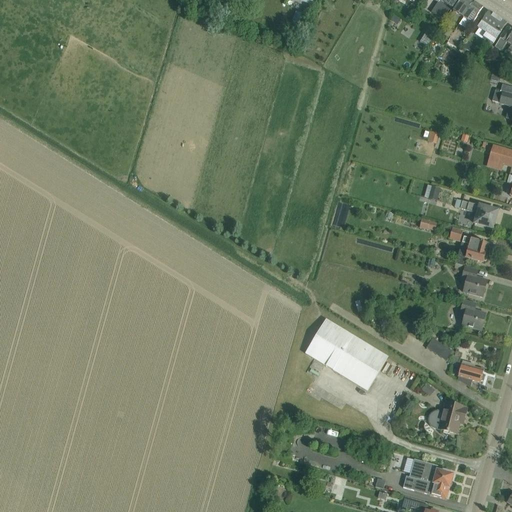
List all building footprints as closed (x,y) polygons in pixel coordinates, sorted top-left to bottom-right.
[(433,0),(438,3),(450,11),(456,2),(456,0),(433,0)] [(459,24),(463,18),(474,2),(473,2),(474,2),(471,0),(460,0),(458,3),(448,17),(459,24)] [(472,24),(477,16),(482,8),(474,2),(463,18),(472,24)] [(490,48),(501,32),(506,24),(488,11),(477,28),(492,38),(487,45),(490,48)] [(447,38),(452,32),(444,27),(440,33),(447,38)] [(511,31),(507,28),(501,36),(495,47),(501,51),(506,43),(511,46),(511,31)] [(511,95),(495,90),(492,101),(511,106),(511,95)] [(511,163),(511,152),(492,146),(488,161),(511,167),(511,163)] [(432,186),(429,198),(437,201),(441,188),(432,186)] [(468,203),(456,200),(454,207),(466,211),(474,213),(474,215),(476,216),(474,224),(492,229),(492,228),(494,227),(496,223),(495,221),(494,221),(497,211),(477,205),(477,206),(469,203),(468,203)] [(443,223),(445,215),(429,212),(427,220),(443,223)] [(459,243),(462,231),(452,228),(449,240),(459,243)] [(483,263),(483,262),(486,261),(487,257),(485,255),(488,244),(478,241),(463,238),(462,243),(469,245),(465,258),(483,263)] [(433,268),(435,260),(429,258),(427,266),(433,268)] [(482,298),(487,281),(475,278),(477,271),(464,267),(461,278),(466,280),(463,293),(482,298)] [(481,332),(485,314),(474,311),(476,304),(463,301),(460,312),(465,313),(461,326),(481,332)] [(366,392),(387,358),(326,321),(305,355),(366,392)] [(431,352),(437,342),(432,339),(426,348),(431,352)] [(442,345),(437,342),(431,352),(436,355),(442,345)] [(441,358),(447,349),(442,345),(436,355),(441,358)] [(452,352),(447,349),(441,358),(445,361),(452,352)] [(474,368),(472,365),(463,362),(462,365),(461,365),(457,381),(470,388),(472,381),(480,383),(480,382),(483,381),(484,378),(482,376),(483,371),(474,368)] [(463,424),(467,410),(463,409),(463,408),(454,405),(446,403),(444,413),(438,411),(434,413),(432,413),(432,414),(431,414),(430,415),(429,416),(429,417),(428,418),(428,419),(428,420),(428,421),(428,422),(428,423),(429,424),(430,426),(431,427),(432,428),(433,428),(434,429),(438,430),(446,432),(456,435),(459,423),(463,424)] [(442,472),(441,471),(442,468),(414,460),(409,478),(406,477),(403,488),(414,491),(431,496),(446,500),(449,489),(450,487),(451,487),(452,484),(451,483),(453,475),(449,474),(449,473),(443,471),(442,472)] [(340,474),(338,482),(347,484),(349,477),(340,474)] [(426,511),(428,506),(417,503),(404,499),(402,505),(401,508),(402,510),(408,511),(409,511),(410,510),(410,508),(415,509),(415,510),(419,511),(418,511),(434,511),(431,511),(430,511),(426,511)]
